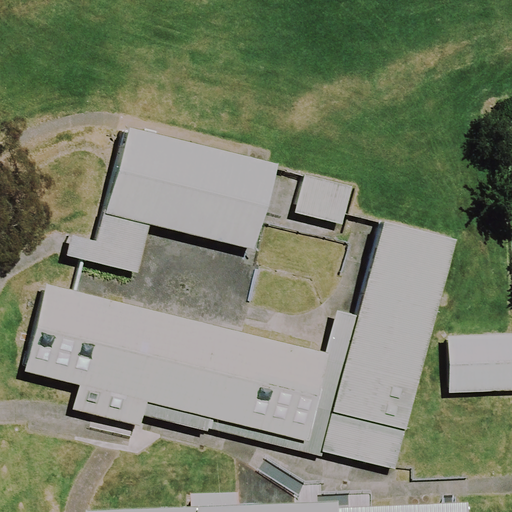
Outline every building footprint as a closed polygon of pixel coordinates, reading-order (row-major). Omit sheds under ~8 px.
[(282,175),(127,137),(107,216),(262,255),(282,175)] [(367,181),(319,169),(308,212),(356,224),(367,181)] [(392,464),(450,229),(379,212),(354,310),(320,447),(392,464)] [(324,347),(44,277),(22,367),(75,380),(69,404),(138,421),(141,410),(318,454),(320,447),(354,310),(334,305),(324,347)] [(511,339),(457,341),(459,401),(511,399),(511,339)] [(58,511),(56,425),(0,426),(0,511),(58,511)]
